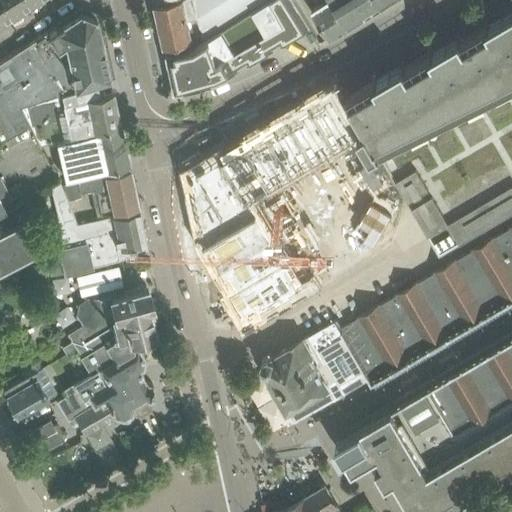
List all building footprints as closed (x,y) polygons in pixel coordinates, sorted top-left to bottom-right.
[(0,0),(0,22),(9,17),(35,0),(0,0)] [(203,36),(263,0),(160,0),(155,1),(156,4),(165,44),(193,38),(192,35),(202,33),(203,36)] [(263,0),(203,36),(203,38),(195,43),(166,50),(169,60),(176,88),(213,80),(213,81),(310,24),(295,0),(263,0)] [(348,25),(332,0),(318,0),(319,1),(312,6),(330,36),(348,25)] [(332,0),(348,25),(365,14),(356,0),(332,0)] [(356,0),(365,14),(382,3),(379,0),(356,0)] [(511,6),(489,20),(488,18),(461,34),(460,32),(433,47),(431,46),(404,61),(403,59),(376,75),(376,74),(375,73),(346,90),(351,99),(360,114),(354,117),(353,115),(352,116),(358,128),(370,148),(378,144),(439,249),(511,206),(511,223),(342,325),(342,324),(341,325),(342,326),(341,326),(367,369),(372,378),(393,366),(394,367),(410,357),(409,356),(450,332),(450,333),(467,324),(466,323),(469,321),(469,322),(485,312),(488,310),(488,311),(504,301),(511,295),(511,6)] [(0,59),(0,139),(29,121),(20,104),(97,80),(110,76),(97,15),(81,8),(48,29),(47,29),(0,59)] [(88,133),(88,130),(120,123),(113,89),(99,92),(97,80),(20,104),(29,121),(39,138),(41,142),(57,138),(71,135),(71,137),(88,133)] [(221,146),(189,164),(194,186),(193,186),(203,233),(202,234),(231,285),(228,286),(245,315),(301,283),(248,192),(358,128),(352,116),(332,84),(307,98),(308,100),(222,149),(221,146)] [(57,138),(66,176),(80,173),(129,162),(120,123),(88,130),(88,133),(71,137),(71,135),(57,138)] [(90,189),(96,214),(138,205),(130,166),(87,176),(76,178),(79,191),(90,189)] [(76,178),(64,181),(66,194),(79,191),(76,178)] [(44,250),(50,275),(64,271),(119,259),(137,253),(135,243),(146,240),(139,208),(76,221),(76,220),(60,181),(50,187),(57,214),(51,225),(49,226),(51,236),(49,236),(52,248),(44,250)] [(0,229),(0,266),(40,247),(24,217),(0,229)] [(71,338),(60,345),(65,351),(75,345),(81,354),(91,370),(133,345),(130,337),(156,330),(149,304),(151,303),(146,284),(127,289),(97,297),(94,295),(86,295),(78,303),(76,312),(82,322),(67,331),(71,338)] [(341,326),(342,326),(341,325),(337,318),(271,355),(268,355),(263,357),(262,362),(265,367),(268,368),(272,375),(271,376),(288,405),(289,405),(296,417),(345,390),(342,383),(367,369),(341,326)] [(402,426),(418,453),(429,446),(441,467),(403,490),(415,511),(418,511),(443,498),(448,505),(511,467),(511,334),(502,341),(502,340),(486,350),(483,352),(483,351),(467,361),(464,363),(464,362),(448,372),(448,373),(391,407),(402,426)] [(66,392),(56,398),(68,418),(75,414),(85,431),(115,413),(124,415),(131,411),(131,409),(141,411),(149,407),(151,399),(149,398),(153,383),(146,381),(141,373),(140,366),(143,365),(145,356),(136,343),(133,345),(91,370),(78,378),(63,387),(66,392)] [(17,414),(35,404),(57,391),(43,365),(4,387),(7,392),(5,393),(17,414)] [(394,476),(403,490),(441,467),(429,446),(418,453),(402,426),(391,407),(344,434),(337,438),(352,466),(371,456),(386,481),(394,476)] [(51,417),(30,430),(43,451),(64,438),(51,417)] [(260,474),(266,506),(287,502),(285,489),(301,486),(298,467),(260,474)] [(376,511),(373,505),(360,511),(343,511),(326,481),(273,511),(376,511)] [(511,511),(511,501),(492,511),(511,511)]
